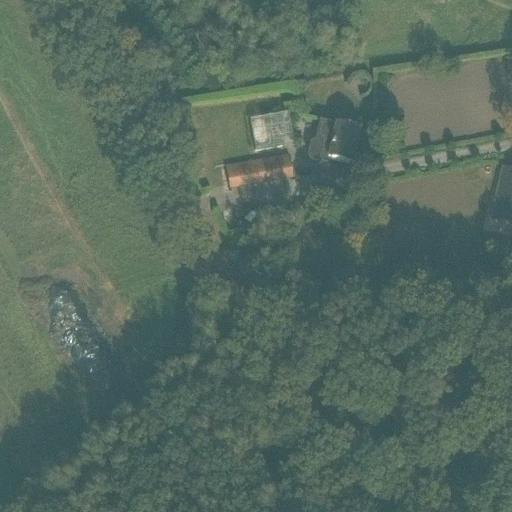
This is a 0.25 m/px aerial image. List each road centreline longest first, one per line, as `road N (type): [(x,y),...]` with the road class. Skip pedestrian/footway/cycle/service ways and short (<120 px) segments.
road 1 (track): [(62,0),(349,511)]
road 2 (unclassified): [(462,511),(511,401)]
